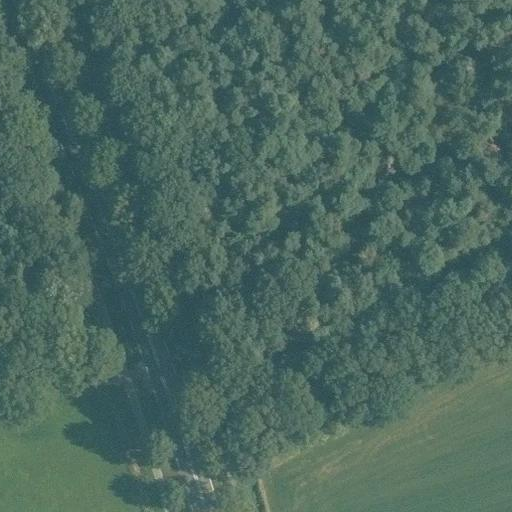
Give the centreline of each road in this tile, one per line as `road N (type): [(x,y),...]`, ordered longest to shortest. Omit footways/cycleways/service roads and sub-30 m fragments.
road 1 (primary): [(205,511),(111,236),(13,0)]
road 2 (track): [(0,380),(114,379),(156,360)]
